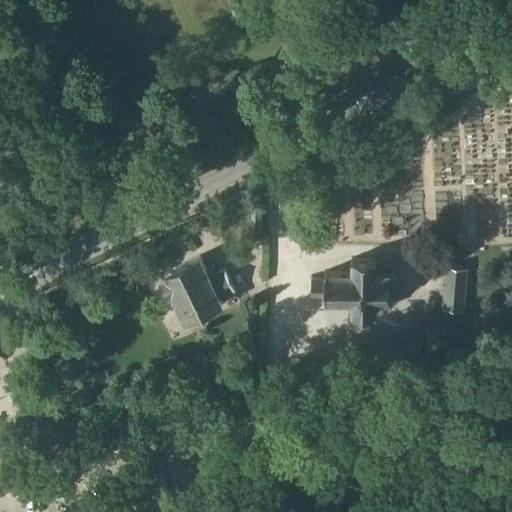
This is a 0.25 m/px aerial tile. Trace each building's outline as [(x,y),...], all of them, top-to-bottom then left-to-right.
[(450,114),(466,105),(462,98),(446,107),(450,114)] [(265,234),(266,205),(250,204),(249,234),(265,234)] [(222,296),(237,288),(227,267),(212,274),(202,253),(164,271),(165,273),(163,274),(171,293),(174,292),(186,317),(224,300),(222,296)] [(392,300),(401,292),(401,279),(393,270),(392,270),(392,266),(396,266),(396,253),(381,253),(381,259),(377,259),(377,257),(352,257),(352,270),(325,270),(325,276),(313,276),(313,293),(325,293),(325,300),(352,300),(352,313),(377,313),(377,300),(392,300)] [(469,266),(449,265),(446,304),(465,306),(469,266)]
